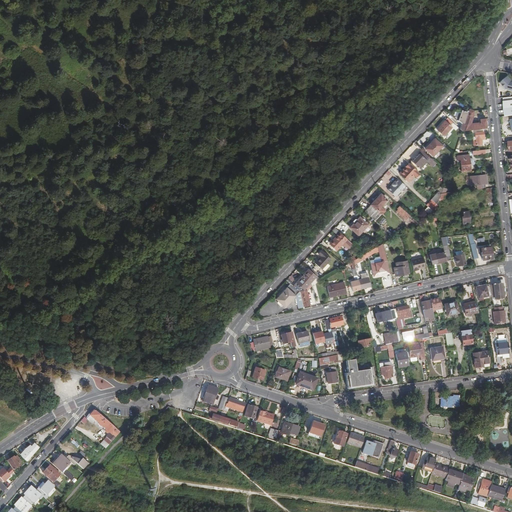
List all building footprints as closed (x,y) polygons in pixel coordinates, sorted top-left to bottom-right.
[(508,87),(511,85),(511,84),(511,82),(511,81),(511,79),(510,77),(509,78),(508,77),(500,84),(505,90),(508,87)] [(511,97),(503,99),(505,117),(511,115),(511,97)] [(474,131),(482,130),(486,129),(485,120),(479,121),(480,125),(468,126),(473,112),(468,110),(468,113),(463,125),(461,124),(461,125),(459,130),(461,132),(474,131)] [(457,121),(461,125),(461,124),(463,125),(468,113),(467,112),(466,113),(461,112),(457,121)] [(452,124),(447,119),(436,130),(443,137),(451,129),(449,127),(452,124)] [(482,130),(474,131),(475,146),(483,145),(482,140),(483,140),(482,130)] [(432,157),(441,147),(444,144),(437,138),(435,140),(434,139),(427,146),(428,148),(425,150),(432,157)] [(433,161),(422,151),(412,162),(419,169),(426,162),(429,165),(433,161)] [(470,166),(469,160),(469,156),(456,157),(457,161),(460,161),(461,173),(470,172),(470,166)] [(399,174),(400,175),(409,165),(408,164),(399,174)] [(400,175),(407,182),(413,175),(415,177),(416,177),(419,174),(409,165),(400,175)] [(413,175),(407,182),(409,183),(415,177),(413,175)] [(476,186),(482,185),(481,176),(469,177),(470,187),(476,186)] [(405,187),(397,179),(394,182),(394,181),(391,184),(391,185),(387,190),(395,198),(405,187)] [(434,214),(439,200),(441,194),(438,192),(426,206),(433,212),(434,214)] [(380,195),(370,205),(376,211),(379,207),(386,201),(380,195)] [(381,215),(376,211),(370,205),(364,211),(375,221),(381,215)] [(410,216),(399,207),(397,209),(398,210),(396,212),(405,220),(410,216)] [(359,217),(349,227),(358,235),(367,225),(359,217)] [(336,250),(346,239),(340,234),(330,244),(336,250)] [(445,237),(440,238),(444,253),(446,262),(451,260),(445,237)] [(374,277),(390,273),(383,246),(377,247),(381,262),(370,265),(374,277)] [(491,248),(481,249),(481,253),(482,260),(492,259),(491,248)] [(330,260),(321,251),(317,254),(320,257),(314,264),(321,270),(330,260)] [(446,262),(444,253),(436,255),(435,254),(430,255),(432,265),(446,262)] [(353,261),(354,265),(364,259),(363,255),(353,261)] [(455,259),(454,260),(455,263),(456,263),(456,264),(459,263),(460,265),(464,264),(462,255),(454,256),(455,259)] [(419,269),(425,267),(423,257),(410,260),(413,271),(419,270),(419,269)] [(395,276),(408,273),(406,262),(396,264),(396,268),(394,269),(395,276)] [(307,270),(302,276),(309,283),(315,277),(307,270)] [(302,276),(296,282),(303,290),(309,283),(302,276)] [(363,279),(358,281),(360,290),(370,287),(368,278),(367,279),(363,279)] [(352,291),(360,290),(358,281),(350,282),(352,291)] [(305,291),(303,290),(296,282),(292,286),(293,287),(299,293),(303,307),(310,305),(308,295),(307,291),(305,291)] [(346,294),(345,287),(344,283),(327,287),(330,299),(346,294)] [(286,306),(296,296),(290,290),(293,287),(292,286),(290,284),(287,288),(286,287),(277,298),(277,301),(278,302),(278,301),(282,305),(283,306),(286,306)] [(501,285),(489,287),(491,298),(494,297),(494,300),(501,300),(502,299),(501,285)] [(475,288),(478,302),(482,301),(482,298),(487,297),(485,286),(475,288)] [(299,293),(293,287),(290,290),(296,296),(299,293)] [(314,294),(308,295),(310,305),(316,304),(314,294)] [(431,309),(432,310),(436,309),(436,311),(441,310),(439,299),(431,301),(431,302),(430,303),(431,309)] [(423,311),(422,311),(424,318),(428,317),(428,319),(433,318),(432,310),(431,309),(430,309),(428,302),(421,304),(423,311)] [(445,305),(447,317),(458,314),(456,302),(445,305)] [(471,307),(463,309),(466,317),(478,314),(477,310),(475,303),(470,304),(471,307)] [(407,307),(396,309),(398,319),(403,318),(403,316),(409,315),(407,307)] [(494,308),(493,308),(494,312),(492,312),(493,325),(504,323),(503,317),(504,317),(503,311),(501,311),(501,308),(494,308)] [(391,320),(389,311),(375,314),(377,324),(391,320)] [(342,325),(340,317),(329,320),(331,328),(342,325)] [(322,330),(312,332),(315,344),(325,342),(322,330)] [(309,341),(307,332),(296,334),(298,344),(309,341)] [(387,346),(392,345),(401,343),(399,332),(384,334),(387,346)] [(290,347),(295,347),(292,333),(281,335),(283,344),(289,343),(290,347)] [(334,344),(331,333),(324,335),(326,345),(330,344),(330,345),(334,344)] [(461,337),(462,346),(471,345),(470,336),(461,337)] [(270,348),(267,337),(253,341),(255,352),(270,348)] [(359,351),(373,348),(372,345),(371,345),(370,339),(357,342),(359,351)] [(345,344),(341,345),(342,351),(352,349),(351,343),(348,344),(348,341),(344,342),(345,344)] [(407,346),(409,358),(417,357),(417,356),(419,355),(420,358),(420,361),(425,360),(422,343),(407,346)] [(507,343),(494,345),(496,355),(508,354),(507,343)] [(431,350),(432,361),(444,359),(442,348),(431,350)] [(281,349),(274,350),(276,358),(298,358),(296,350),(293,351),(294,355),(283,355),(281,349)] [(472,354),(474,368),(480,368),(480,365),(488,364),(487,357),(486,357),(486,352),(472,354)] [(396,355),(398,368),(408,366),(406,353),(396,355)] [(336,356),(337,362),(345,361),(343,354),(341,355),(337,356),(336,356)] [(348,374),(346,374),(348,389),(374,386),(371,370),(357,372),(355,360),(346,362),(348,374)] [(328,364),(319,366),(320,372),(329,371),(328,364)] [(255,368),(252,378),(262,381),(265,371),(255,368)] [(278,369),(275,378),(286,381),(289,372),(278,369)] [(327,379),(324,379),(324,385),(338,383),(336,373),(326,374),(327,379)] [(300,374),(296,384),(313,390),(317,380),(300,374)] [(202,402),(213,406),(218,389),(208,386),(202,402)] [(440,398),(440,409),(442,409),(442,413),(446,414),(446,408),(452,408),(452,407),(458,407),(459,397),(453,396),(453,398),(446,397),(446,398),(440,398)] [(224,411),(225,408),(226,404),(227,400),(223,398),(219,409),(224,411)] [(228,405),(226,404),(225,408),(237,412),(238,408),(243,410),(244,405),(229,400),(228,405)] [(253,422),(256,423),(260,410),(257,408),(248,405),(244,416),(253,419),(253,422)] [(219,409),(217,409),(215,415),(229,420),(230,418),(223,416),(224,411),(219,409)] [(108,445),(120,432),(95,410),(90,415),(100,423),(99,424),(102,426),(106,429),(106,430),(110,433),(106,436),(109,439),(105,442),(108,445)] [(260,411),(257,421),(271,425),(274,415),(260,411)] [(237,428),(238,428),(239,425),(238,424),(239,423),(229,420),(215,415),(211,414),(210,419),(219,422),(237,428)] [(308,434),(320,438),(324,425),(312,422),(308,434)] [(282,432),(278,431),(276,437),(281,439),(282,434),(289,436),(290,434),(296,436),(299,427),(285,423),(282,432)] [(276,437),(278,431),(271,429),(269,435),(276,437)] [(343,447),(345,441),(347,434),(338,432),(336,438),(334,444),(343,447)] [(350,434),(347,441),(357,444),(356,447),(361,449),(364,439),(350,434)] [(363,453),(378,458),(383,444),(374,441),(373,444),(367,441),(363,453)] [(386,454),(390,456),(392,449),(394,442),(390,441),(386,454)] [(21,456),(26,461),(39,448),(34,444),(28,451),(25,449),(20,455),(21,456)] [(324,452),(325,448),(314,445),(313,449),(318,451),(317,452),(319,452),(319,454),(323,455),(324,452)] [(410,453),(407,463),(414,465),(417,455),(410,453)] [(52,463),(61,471),(69,462),(61,454),(52,463)] [(66,457),(75,465),(77,463),(83,468),(89,462),(85,459),(82,458),(81,459),(80,457),(69,454),(66,457)] [(13,469),(20,465),(19,463),(21,462),(17,456),(14,457),(14,456),(7,460),(13,469)] [(423,466),(433,469),(434,465),(435,461),(427,458),(426,463),(424,462),(423,466)] [(357,460),(354,467),(378,474),(380,468),(357,460)] [(43,472),(53,481),(59,474),(49,465),(43,472)] [(433,469),(431,474),(445,479),(448,470),(449,469),(434,465),(433,469)] [(71,480),(74,477),(66,470),(63,473),(68,477),(71,480)] [(456,472),(448,470),(445,479),(445,480),(459,485),(462,477),(462,476),(455,473),(456,472)] [(75,483),(68,477),(66,480),(72,486),(75,483)] [(473,480),(462,477),(459,485),(458,488),(469,492),(473,480)] [(478,494),(486,497),(491,482),(482,479),(481,484),(480,484),(478,489),(479,489),(478,494)] [(40,494),(46,498),(48,496),(46,495),(54,486),(48,480),(40,489),(38,487),(36,490),(40,494)] [(24,495),(22,497),(32,507),(33,507),(38,501),(36,499),(40,494),(36,490),(32,486),(25,493),(26,494),(25,496),(24,495)] [(490,487),(487,495),(502,500),(505,490),(498,488),(498,490),(490,487)] [(29,510),(32,507),(22,497),(21,497),(15,505),(16,506),(15,507),(20,511),(23,511),(27,509),(29,510)] [(479,500),(472,498),(470,503),(483,508),(486,498),(483,497),(482,498),(480,503),(479,502),(479,500)]
